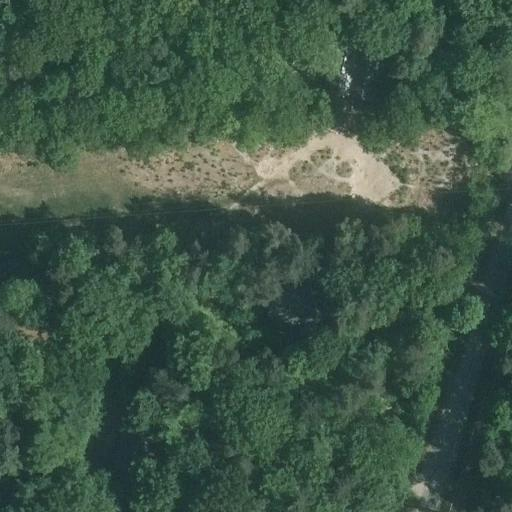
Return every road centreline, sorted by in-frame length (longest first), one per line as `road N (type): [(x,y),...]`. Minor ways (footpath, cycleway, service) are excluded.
road 1 (track): [(437,474),(400,490),(370,485),(287,422),(253,408),(93,416),(64,461)]
road 2 (track): [(0,198),(116,184),(214,195),(340,121)]
road 3 (unclassified): [(426,511),(511,230)]
